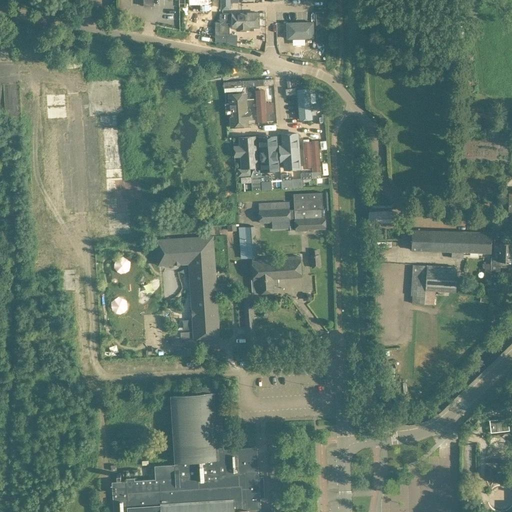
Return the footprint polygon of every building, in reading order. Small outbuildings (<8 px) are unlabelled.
[(208,0),(188,0),(189,5),(200,5),(200,11),(210,11),(210,4),(209,4),(208,0)] [(240,12),(239,0),(221,0),(222,12),(240,12)] [(324,12),(316,12),(316,22),(316,42),(316,44),(325,44),(324,12)] [(216,29),(216,42),(226,44),(238,46),(238,35),(230,34),(230,24),(226,24),(226,14),(217,14),(217,22),(217,24),(216,24),(216,26),(216,29)] [(266,15),(234,16),(234,30),(266,30),(266,15)] [(276,43),(316,42),(316,22),(276,23),(276,43)] [(293,46),(292,56),(303,57),(304,47),(293,46)] [(224,83),(224,93),(227,92),(241,92),(243,87),(254,87),(254,81),(243,81),(231,82),(224,83)] [(300,123),(314,122),(312,90),(298,91),(300,123)] [(274,92),(255,93),(257,126),(277,125),(274,92)] [(257,126),(255,93),(234,95),(237,128),(257,126)] [(300,166),(322,165),(319,132),(298,134),(300,166)] [(300,166),(298,134),(278,135),(280,167),(300,166)] [(280,167),(278,135),(258,136),(260,169),(280,167)] [(260,169),(258,136),(237,138),(239,170),(260,169)] [(261,182),(261,176),(260,170),(253,170),(251,176),(241,177),(241,184),(252,183),(252,190),(262,190),(261,182)] [(291,174),(280,175),(281,189),(292,188),(291,180),(291,174)] [(301,179),(291,180),(292,188),(303,187),(302,179),(301,179)] [(271,181),(261,182),(262,190),(272,189),(271,181)] [(289,208),(259,210),(260,223),(272,222),(272,229),(290,228),(290,231),(291,231),(290,228),(295,228),(295,231),(308,230),(308,229),(326,228),(325,216),(323,216),(323,208),(322,192),(294,193),(294,210),(290,210),(289,208)] [(397,222),(396,211),(370,212),(370,226),(396,225),(396,222),(397,222)] [(256,257),(255,226),(240,227),(242,258),(256,257)] [(491,253),(492,233),(412,230),(411,250),(452,251),(451,258),(463,258),(463,252),(491,253)] [(213,286),(210,251),(214,250),(213,236),(198,237),(198,240),(161,242),(162,262),(192,260),(197,338),(216,336),(213,294),(223,293),(223,289),(222,285),(213,286)] [(490,288),(499,288),(500,266),(507,266),(507,264),(509,264),(508,271),(511,271),(511,243),(500,243),(500,244),(495,244),(495,243),(494,243),(494,256),(491,256),(490,288)] [(318,255),(318,250),(313,251),(313,256),(311,256),(312,268),(320,267),(319,255),(318,255)] [(253,279),(251,279),(252,293),(275,292),(274,286),(282,286),(282,278),(301,276),(300,257),(252,259),(253,279)] [(440,284),(440,291),(456,291),(457,267),(447,266),(446,285),(440,284)] [(252,297),(244,298),(246,338),(255,337),(252,297)] [(124,510),(124,511),(264,511),(264,509),(260,510),(259,498),(261,498),(258,446),(228,448),(228,451),(216,452),(211,386),(200,387),(201,392),(166,394),(171,464),(147,465),(148,478),(132,479),(132,476),(120,477),(120,473),(112,474),(115,511),(124,510)] [(508,419),(489,421),(491,433),(509,431),(508,419)]
